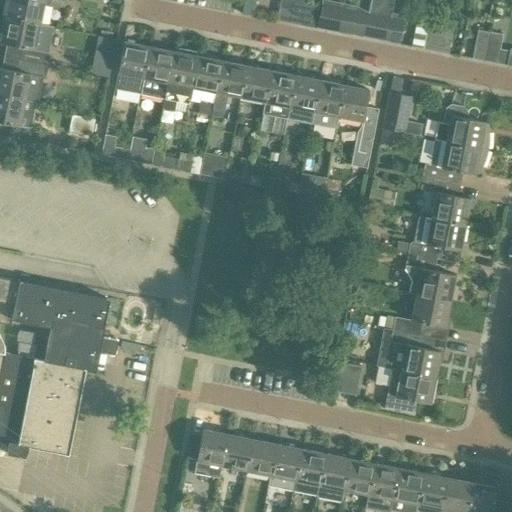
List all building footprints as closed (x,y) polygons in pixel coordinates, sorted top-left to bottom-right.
[(8,0),(9,1),(6,17),(38,24),(42,5),(47,6),(50,4),(50,0),(54,0),(59,1),(58,0),(8,0)] [(280,0),(276,21),(288,23),(293,0),(280,0)] [(305,0),(293,0),(288,23),(313,28),(318,5),(306,2),(305,0)] [(322,0),(317,29),(337,33),(343,4),(323,0),(322,0)] [(337,33),(362,37),(367,12),(356,6),(343,4),(337,33)] [(362,37),(374,40),(386,42),(392,13),(380,11),(367,12),(362,37)] [(404,16),(392,13),(386,42),(399,45),(404,16)] [(38,24),(6,17),(0,43),(6,45),(4,57),(46,65),(48,53),(33,50),(38,24)] [(428,20),(423,49),(435,52),(441,23),(428,20)] [(453,25),(441,23),(435,52),(448,54),(453,25)] [(477,30),(472,59),(484,61),(490,32),(477,30)] [(502,35),(490,32),(484,61),(496,64),(502,35)] [(123,42),(114,89),(139,94),(148,47),(123,42)] [(164,99),(173,52),(148,47),(139,94),(164,99)] [(173,52),(164,99),(163,108),(186,113),(188,104),(190,93),(197,57),(173,52)] [(46,65),(4,57),(1,69),(0,68),(0,95),(23,100),(23,101),(38,104),(46,65)] [(216,92),(222,61),(197,57),(190,93),(201,95),(202,89),(216,92)] [(240,97),(246,66),(222,61),(216,92),(213,104),(211,115),(211,116),(223,118),(227,94),(240,97)] [(265,101),(270,71),(246,66),(240,97),(265,101)] [(289,106),(295,76),(270,71),(265,101),(289,106)] [(314,111),(319,81),(295,76),(289,106),(287,119),(311,124),(314,111)] [(338,115),(344,85),(319,81),(314,111),(338,115)] [(423,84),(412,81),(410,92),(421,94),(423,84)] [(360,137),(372,139),(377,111),(365,108),(369,90),(344,85),(338,115),(363,120),(360,137)] [(389,93),(388,97),(382,129),(384,130),(393,131),(404,134),(411,97),(389,93)] [(35,129),(18,126),(23,101),(23,100),(0,95),(0,135),(32,142),(35,129)] [(211,115),(213,104),(200,102),(198,113),(211,115)] [(488,133),(483,132),(485,122),(466,119),(467,112),(463,106),(451,104),(445,108),(442,123),(438,123),(434,140),(446,142),(487,150),(487,149),(488,133)] [(382,129),(379,143),(390,145),(393,131),(384,130),(382,129)] [(131,150),(129,150),(127,160),(152,165),(155,151),(144,149),(146,141),(133,138),(131,150)] [(434,140),(429,166),(422,165),(420,177),(451,183),(453,171),(474,175),(476,166),(481,167),(487,151),(487,150),(446,142),(434,140)] [(129,150),(112,147),(110,157),(127,160),(129,150)] [(165,153),(155,151),(152,165),(175,170),(177,159),(164,157),(165,153)] [(177,159),(175,170),(190,173),(192,162),(177,159)] [(242,167),(248,169),(250,161),(239,159),(237,167),(242,167)] [(228,163),(213,160),(210,177),(224,180),(226,169),(228,163)] [(241,172),(226,169),(224,180),(244,184),(245,183),(249,184),(252,169),(248,169),(242,167),(241,172)] [(276,179),(260,176),(258,187),(274,190),(276,179)] [(460,185),(451,183),(420,177),(417,189),(436,192),(431,218),(464,225),(469,199),(457,197),(460,185)] [(290,182),(276,179),(274,190),(287,192),(290,182)] [(323,200),(325,189),(309,185),(307,196),(323,200)] [(367,203),(377,205),(380,190),(370,188),(367,203)] [(338,191),(325,189),(323,200),(336,202),(338,191)] [(405,253),(436,259),(439,247),(459,251),(464,225),(431,218),(419,216),(414,242),(407,240),(407,243),(405,253)] [(370,230),(363,228),(361,240),(368,242),(370,230)] [(405,253),(407,243),(396,241),(394,250),(405,253)] [(416,294),(449,301),(455,275),(434,271),(436,259),(405,253),(402,265),(405,265),(404,268),(412,280),(409,293),(416,294)] [(69,451),(67,450),(82,373),(84,373),(85,370),(94,372),(99,351),(110,353),(113,339),(101,337),(109,299),(0,277),(0,441),(8,443),(6,453),(24,457),(28,447),(68,455),(69,451)] [(444,327),(449,301),(416,294),(410,321),(394,317),(392,329),(421,335),(423,323),(444,327)] [(421,335),(392,329),(390,341),(394,342),(389,368),(391,369),(401,370),(434,377),(439,351),(434,350),(437,338),(421,335)] [(122,341),(120,348),(139,352),(140,345),(122,341)] [(330,391),(355,396),(361,367),(336,362),(330,391)] [(413,412),(415,401),(429,403),(434,377),(401,370),(391,369),(384,407),(413,412)] [(221,464),(227,435),(202,430),(201,436),(196,459),(193,473),(218,478),(221,464)] [(191,434),(187,457),(196,459),(201,436),(191,434)] [(245,469),(251,440),(227,435),(221,464),(245,469)] [(270,474),(276,444),(251,440),(245,469),(270,474)] [(292,491),(300,449),(276,444),(270,474),(267,487),(292,491)] [(316,496),(319,483),(324,454),(300,449),(292,491),(316,496)] [(324,454),(319,483),(343,488),(349,459),(324,454)] [(367,493),(373,464),(349,459),(343,488),(367,493)] [(388,511),(392,498),(398,469),(373,464),(367,493),(364,508),(385,511),(388,511)] [(416,503),(422,473),(398,469),(392,498),(416,503)] [(439,511),(446,478),(422,473),(416,503),(414,511),(439,511)] [(464,511),(471,483),(446,478),(439,511),(464,511)] [(510,511),(511,504),(511,503),(494,500),(496,488),(471,483),(464,511),(510,511)]
